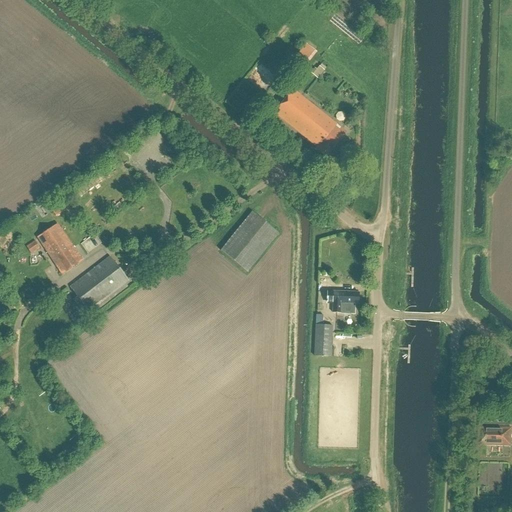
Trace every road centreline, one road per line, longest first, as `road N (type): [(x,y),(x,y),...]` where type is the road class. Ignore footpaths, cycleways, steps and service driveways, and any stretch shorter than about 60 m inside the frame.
road 1 (unclassified): [(379,239),(71,0)]
road 2 (unclassified): [(456,317),(467,0)]
road 3 (unclassified): [(379,239),(397,0)]
road 4 (unclassified): [(446,511),(456,317)]
road 5 (unclassified): [(377,315),(374,455)]
